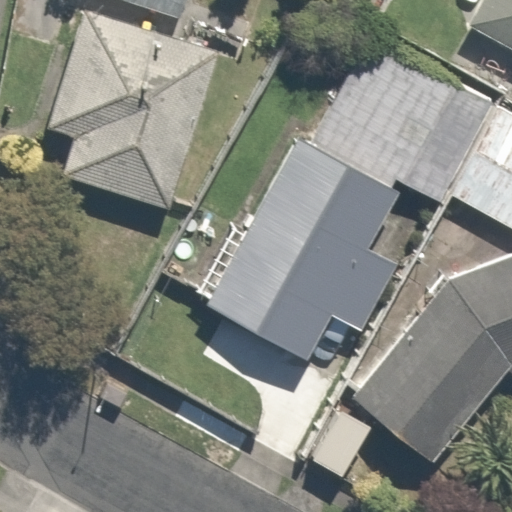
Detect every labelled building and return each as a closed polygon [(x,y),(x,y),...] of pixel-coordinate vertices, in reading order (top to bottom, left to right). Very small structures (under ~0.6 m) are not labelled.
[(209,39),(75,0),(72,0),(37,120),(65,128),(52,170),(160,202),(209,39)] [(87,0),(177,30),(187,0),(87,0)] [(511,45),(511,0),(470,0),(461,16),(511,45)] [(397,179),(297,121),(196,295),(291,350),(317,306),(348,324),(387,258),(360,242),(397,179)] [(511,358),(511,247),(438,269),(343,394),(425,456),(496,363),(511,358)]
